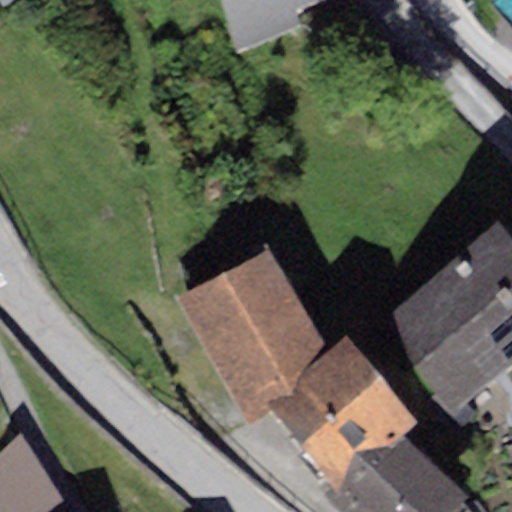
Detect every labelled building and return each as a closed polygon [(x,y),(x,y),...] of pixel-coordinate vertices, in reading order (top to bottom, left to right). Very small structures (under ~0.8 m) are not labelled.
[(31,0),(0,0),(0,13),(1,15),(31,0)] [(360,5),(358,0),(220,0),(238,57),(303,37),(299,24),(360,5)] [(511,376),(511,257),(502,244),(383,331),(450,421),(511,376)] [(270,270),(190,311),(248,432),(268,417),(332,368),(270,270)] [(405,453),(418,442),(349,356),(332,368),(268,417),(331,498),(405,453)] [(69,511),(22,434),(0,453),(0,511),(69,511)] [(331,511),(468,511),(405,453),(331,498),(323,505),(331,511)]
